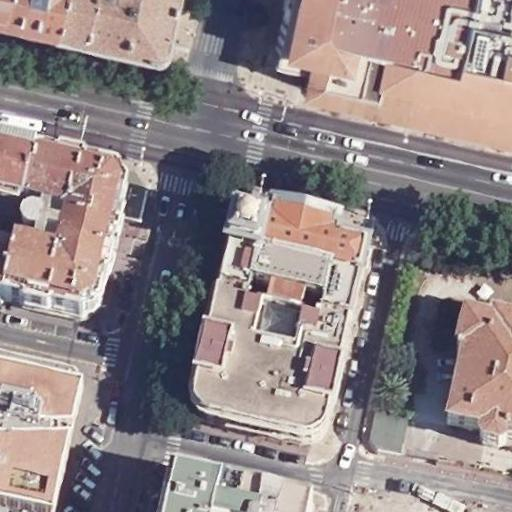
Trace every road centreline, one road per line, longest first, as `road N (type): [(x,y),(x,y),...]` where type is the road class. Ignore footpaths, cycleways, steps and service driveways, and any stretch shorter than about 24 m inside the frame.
road 1 (residential): [(408,176),(341,476)]
road 2 (tertiary): [(144,352),(196,128)]
road 3 (residential): [(341,476),(127,432)]
road 4 (primary): [(196,128),(408,176)]
road 5 (primary): [(0,82),(196,128)]
road 6 (residential): [(511,506),(341,476)]
road 7 (residential): [(144,352),(0,319)]
road 8 (tertiary): [(196,128),(228,0)]
